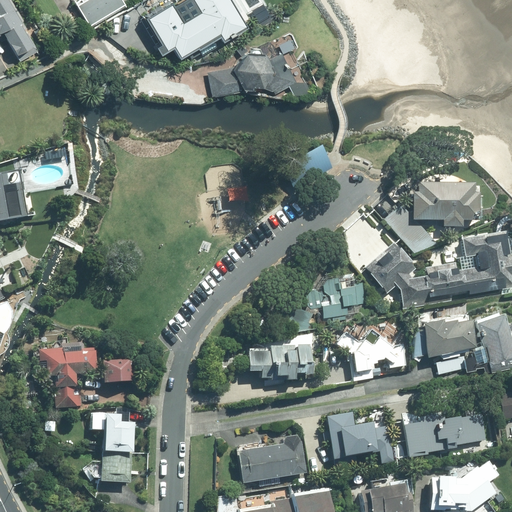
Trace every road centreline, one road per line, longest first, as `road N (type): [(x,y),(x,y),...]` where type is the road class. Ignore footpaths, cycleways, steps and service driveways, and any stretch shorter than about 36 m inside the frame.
road 1 (residential): [(350,188),(254,266),(188,336),(171,419),(170,511)]
road 2 (unknown): [(0,71),(75,39),(94,38),(178,70),(265,46)]
road 3 (unknown): [(171,419),(296,398)]
road 4 (unknown): [(296,398),(417,374)]
